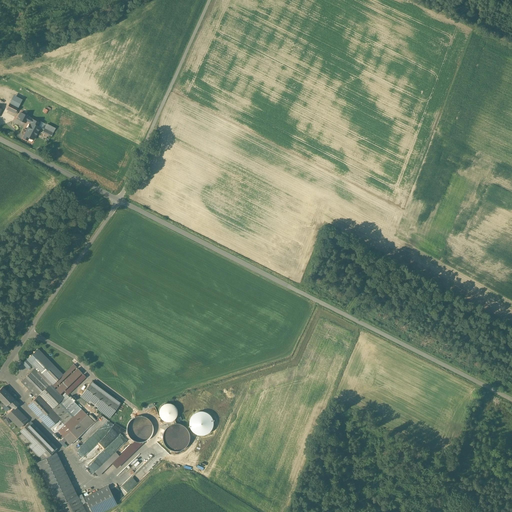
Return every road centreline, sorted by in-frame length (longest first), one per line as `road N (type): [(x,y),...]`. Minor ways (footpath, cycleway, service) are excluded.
road 1 (unclassified): [(117,201),(511,400)]
road 2 (unclassified): [(207,0),(117,201)]
road 3 (unclassified): [(0,140),(117,201)]
